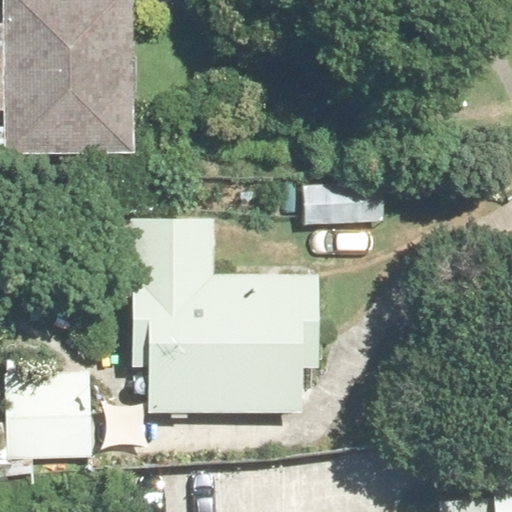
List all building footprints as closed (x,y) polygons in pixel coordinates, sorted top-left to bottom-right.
[(0,0),(0,153),(124,151),(121,0),(0,0)] [(374,182),(295,185),(296,227),(376,224),(374,182)] [(135,411),(289,411),(289,364),(305,364),(305,271),(201,272),(201,216),(121,216),(121,365),(136,365),(135,411)] [(0,372),(0,447),(1,459),(83,455),(79,369),(0,372)] [(511,511),(511,475),(478,477),(480,498),(428,502),(428,511),(511,511)]
